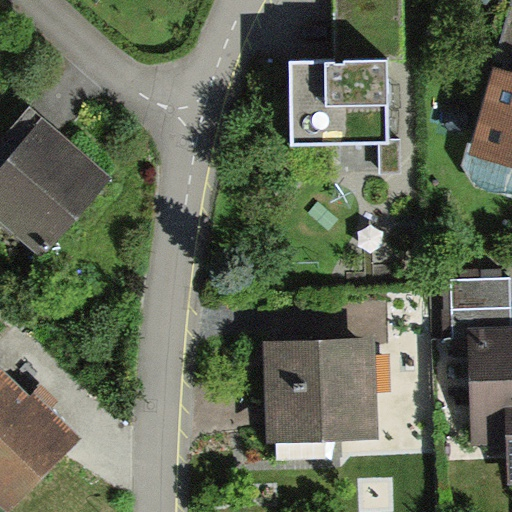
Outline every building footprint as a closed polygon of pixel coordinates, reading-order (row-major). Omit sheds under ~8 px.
[(342,0),(341,68),(284,66),(281,153),(396,157),(400,0),(342,0)] [(511,67),(507,66),(483,157),(511,164),(511,67)] [(97,177),(34,121),(0,159),(0,211),(36,244),(97,177)] [(511,336),(474,337),(475,428),(511,427),(511,336)] [(281,349),(278,436),(373,439),(375,352),(281,349)] [(0,368),(0,500),(4,504),(70,431),(0,368)]
